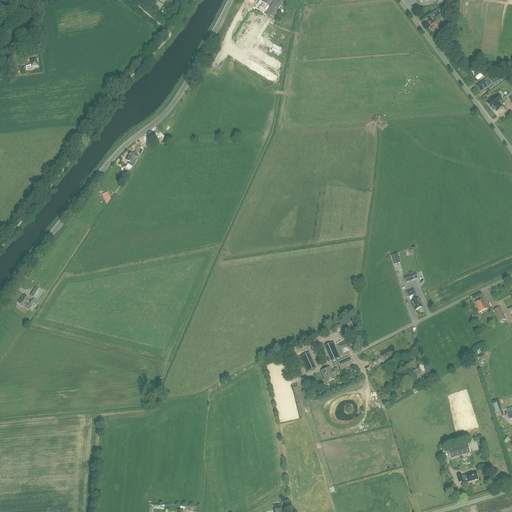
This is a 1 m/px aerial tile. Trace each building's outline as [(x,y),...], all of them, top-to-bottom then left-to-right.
[(148,0),(147,2),(156,9),(161,3),(157,0),(148,0)] [(430,14),(434,19),(442,13),(438,8),(430,14)] [(436,21),(431,25),(434,28),(432,29),(434,33),(436,31),(438,34),(443,30),(436,21)] [(253,39),(257,32),(244,24),(240,31),(242,32),(240,35),(244,37),(246,34),(253,39)] [(269,43),(267,47),(269,48),(275,38),(269,35),(265,41),(269,43)] [(281,53),(285,48),(278,42),(274,47),(281,53)] [(26,69),(30,68),(30,66),(37,65),(36,59),(30,60),(31,63),(27,63),(28,64),(25,65),(26,69)] [(488,87),(483,81),(476,86),(481,92),(488,87),(490,90),(496,86),(494,83),(488,87)] [(505,103),(502,99),(498,94),(487,103),(490,108),(492,106),(495,110),(496,111),(503,106),(502,105),(505,103)] [(139,147),(135,152),(139,155),(143,149),(139,147)] [(137,156),(134,154),(131,152),(126,160),(131,163),(133,160),(134,160),(137,156)] [(404,277),(406,283),(418,278),(416,273),(404,277)] [(35,287),(30,296),(37,300),(42,292),(35,287)] [(413,294),(415,293),(413,289),(406,292),(408,295),(407,295),(407,297),(409,297),(411,301),(415,299),(413,294)] [(18,303),(23,306),(29,310),(31,306),(32,307),(33,306),(35,307),(37,305),(34,304),(35,303),(31,300),(30,300),(28,299),(29,299),(23,295),(18,303)] [(415,310),(422,307),(418,298),(415,299),(411,301),(415,310)] [(488,308),(483,299),(475,303),(479,312),(488,308)] [(506,319),(500,307),(493,310),(499,323),(506,319)] [(337,346),(342,357),(350,353),(345,342),(337,346)] [(326,356),(329,364),(337,361),(334,353),(326,356)] [(342,368),(352,364),(350,359),(340,363),(342,368)] [(412,369),(414,374),(421,371),(418,366),(414,360),(409,363),(412,369)] [(429,377),(432,382),(435,380),(433,375),(428,365),(424,367),(429,377)] [(339,377),(338,375),(340,374),(343,372),(341,368),(338,369),(338,371),(337,371),(334,366),(326,370),(331,381),(339,377)] [(468,444),(448,450),(450,458),(470,452),(468,444)] [(476,471),(466,474),(468,482),(478,479),(476,471)]
